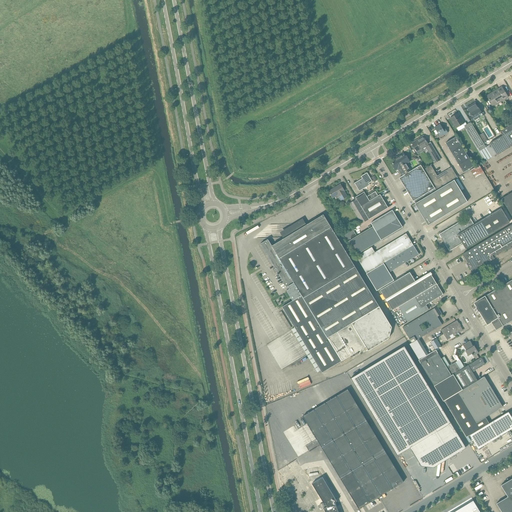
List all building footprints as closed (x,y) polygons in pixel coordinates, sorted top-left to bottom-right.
[(506,85),(503,87),(508,96),(511,94),(506,85)] [(502,87),(492,93),(487,96),(493,106),(508,97),(502,87)] [(467,108),(475,121),(479,118),(477,116),(482,113),(475,103),(467,108)] [(453,122),(456,128),(464,123),(462,118),(461,119),(458,113),(450,118),(452,122),(453,122)] [(492,157),(471,123),(465,126),(486,161),(492,157)] [(511,144),(511,123),(500,131),(502,135),(509,147),(511,144)] [(440,124),(434,127),(436,130),(434,131),(436,135),(438,134),(439,136),(443,134),(443,135),(448,132),(445,128),(443,129),(440,124)] [(509,147),(502,135),(489,143),(496,154),(509,147)] [(470,170),(475,167),(469,158),(467,155),(456,136),(445,143),(464,174),(470,170)] [(412,143),(418,153),(423,150),(422,148),(426,146),(430,153),(433,157),(436,162),(440,160),(437,154),(430,143),(430,142),(428,144),(424,137),(419,141),(418,140),(415,141),(413,142),(412,143)] [(406,156),(404,153),(398,156),(398,155),(390,160),(393,164),(391,164),(395,170),(398,169),(402,176),(411,171),(407,163),(410,161),(407,156),(406,156)] [(435,188),(423,169),(421,165),(411,171),(402,176),(399,178),(413,201),(435,188)] [(458,178),(451,167),(437,176),(431,165),(423,169),(435,188),(436,190),(454,180),(458,178)] [(475,167),(470,170),(475,178),(483,173),(479,165),(475,167)] [(361,176),(362,178),(354,183),(359,191),(370,185),(369,183),(372,181),(367,172),(361,176)] [(436,190),(415,203),(428,225),(467,202),(454,180),(436,190)] [(340,184),(328,191),(332,198),(338,195),(341,200),(347,196),(344,191),(344,190),(340,184)] [(364,192),(356,197),(357,199),(369,219),(388,208),(380,194),(378,195),(375,191),(367,196),(365,194),(364,192)] [(511,192),(502,198),(511,215),(511,192)] [(357,199),(349,203),(362,224),(369,219),(357,199)] [(462,243),(466,249),(510,222),(501,208),(474,224),(469,216),(439,234),(449,251),(462,243)] [(371,223),(373,226),(376,231),(397,218),(392,210),(371,223)] [(268,239),(260,244),(272,263),(277,271),(287,287),(288,286),(289,289),(287,290),(292,300),(303,298),(355,266),(323,214),(301,227),(299,224),(294,224),(294,228),(288,228),(288,233),(282,233),(283,237),(283,238),(272,245),(268,239)] [(397,218),(376,231),(381,240),(403,227),(397,218)] [(511,224),(462,254),(468,263),(466,264),(468,267),(469,266),(473,271),(477,268),(477,267),(489,260),(490,261),(494,258),(494,257),(506,250),(507,251),(511,248),(511,247),(511,246),(511,224)] [(381,240),(376,231),(373,226),(357,236),(353,230),(345,235),(356,255),(381,240)] [(372,247),(356,256),(366,273),(413,245),(409,237),(407,238),(404,234),(375,252),(372,247)] [(419,254),(413,245),(366,273),(377,291),(394,280),(389,272),(419,254)] [(293,300),(282,307),(295,327),(292,328),(308,355),(311,353),(321,371),(322,372),(342,361),(350,355),(352,358),(355,356),(358,354),(357,351),(366,346),(368,350),(389,338),(392,327),(379,306),(355,266),(303,298),(292,300),(293,300)] [(405,275),(380,290),(392,310),(398,307),(437,283),(431,275),(431,274),(429,275),(428,273),(419,279),(415,281),(410,272),(405,275)] [(496,330),(510,322),(511,320),(511,279),(485,296),(475,303),(487,324),(491,322),(496,330)] [(437,283),(398,307),(407,322),(429,309),(426,305),(443,294),(437,283)] [(417,339),(442,324),(437,316),(441,314),(437,306),(403,327),(412,343),(414,341),(417,339)] [(282,311),(279,312),(282,317),(288,329),(291,328),(285,316),(284,317),(282,311)] [(390,315),(389,315),(386,317),(392,327),(396,325),(390,315)] [(447,340),(450,338),(463,330),(457,321),(441,330),(447,340)] [(412,343),(409,344),(419,360),(427,355),(417,339),(414,341),(412,343)] [(433,345),(430,347),(433,351),(436,350),(441,346),(436,339),(431,342),(433,345)] [(468,356),(472,353),(473,356),(478,353),(475,348),(474,348),(470,341),(463,345),(466,350),(465,350),(468,356)] [(364,370),(351,378),(397,455),(410,447),(421,466),(433,467),(434,464),(437,465),(438,462),(441,462),(442,459),(445,460),(446,457),(449,457),(466,448),(420,371),(404,346),(364,370)] [(427,355),(419,360),(434,386),(464,368),(459,360),(447,367),(446,367),(449,365),(444,356),(441,358),(436,350),(433,351),(427,355)] [(464,368),(434,386),(443,401),(444,400),(477,380),(472,372),(485,364),(481,357),(479,358),(464,368)] [(477,380),(444,400),(466,437),(470,435),(485,426),(481,420),(485,417),(503,407),(497,398),(495,394),(484,376),(477,380)] [(348,389),(303,416),(337,472),(349,493),(359,509),(376,499),(404,482),(348,389)] [(485,426),(470,435),(478,449),(511,428),(511,417),(508,412),(506,413),(485,426)] [(338,511),(335,502),(337,501),(323,477),(312,483),(323,502),(322,503),(325,511),(338,511)] [(508,497),(497,503),(501,511),(511,511),(511,478),(501,485),(508,497)] [(480,511),(473,500),(453,511),(480,511)]
